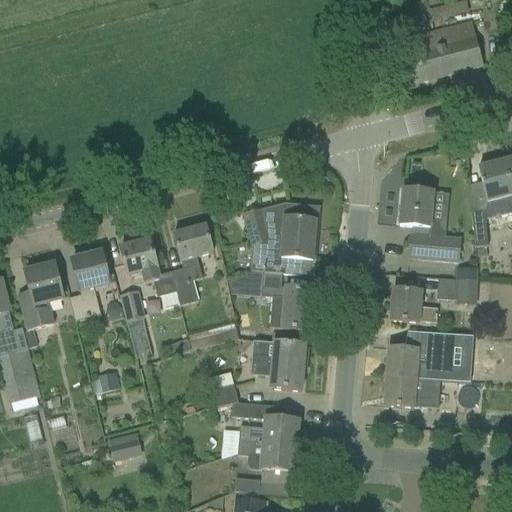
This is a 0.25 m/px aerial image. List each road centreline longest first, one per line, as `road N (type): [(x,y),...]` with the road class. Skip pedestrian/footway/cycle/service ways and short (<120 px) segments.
road 1 (tertiary): [(0,233),(364,139)]
road 2 (tertiary): [(339,461),(364,139)]
road 3 (residential): [(511,475),(339,461)]
road 4 (tertiary): [(364,139),(511,100)]
road 5 (unclassified): [(364,139),(356,0)]
